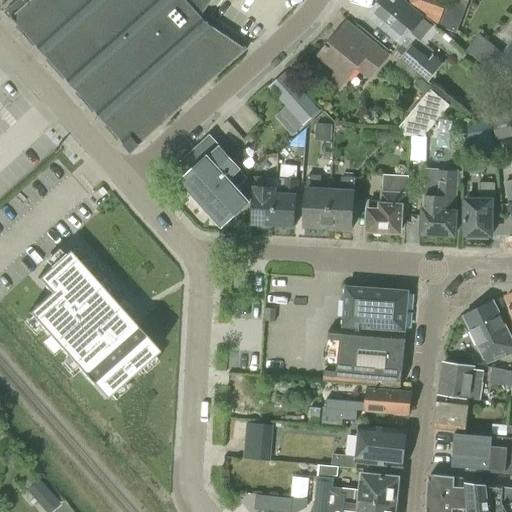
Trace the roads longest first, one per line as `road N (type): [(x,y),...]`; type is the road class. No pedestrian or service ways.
road 1 (residential): [(209,511),(196,484),(200,252)]
road 2 (residential): [(129,179),(317,0)]
road 3 (residential): [(451,265),(200,252)]
road 4 (residential): [(451,265),(429,348),(414,511)]
road 5 (residential): [(129,179),(0,37)]
